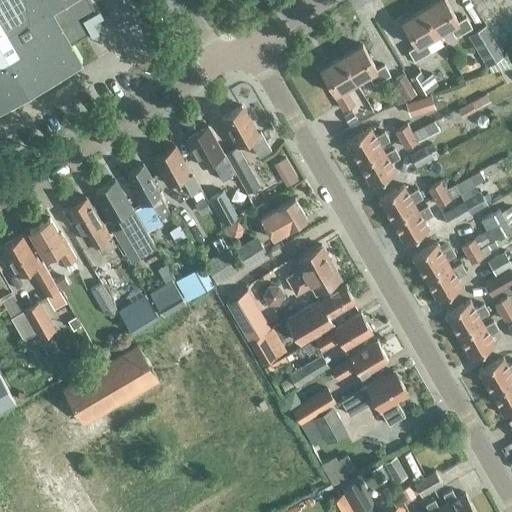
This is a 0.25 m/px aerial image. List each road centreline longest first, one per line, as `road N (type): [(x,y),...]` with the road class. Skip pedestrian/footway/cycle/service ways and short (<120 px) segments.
road 1 (residential): [(511,510),(243,47)]
road 2 (tertiary): [(0,188),(208,67)]
